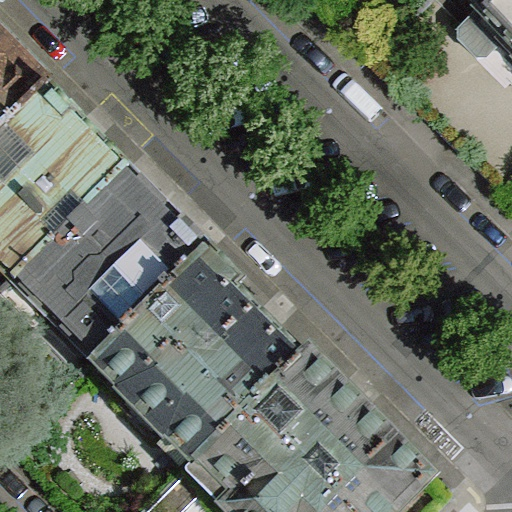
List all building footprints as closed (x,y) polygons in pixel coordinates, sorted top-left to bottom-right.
[(511,0),(472,0),(511,40),(511,0)] [(0,136),(49,90),(0,39),(0,136)] [(49,90),(0,136),(0,266),(16,282),(128,171),(104,146),(49,90)] [(179,221),(128,171),(16,282),(2,296),(83,379),(97,365),(210,253),(179,221)] [(264,308),(210,253),(97,365),(196,467),(310,354),(264,308)] [(0,294),(2,296),(16,282),(0,266),(0,294)] [(379,425),(310,354),(196,467),(191,473),(215,500),(227,511),(400,511),(433,480),(379,425)] [(202,511),(215,500),(191,473),(150,511),(202,511)]
